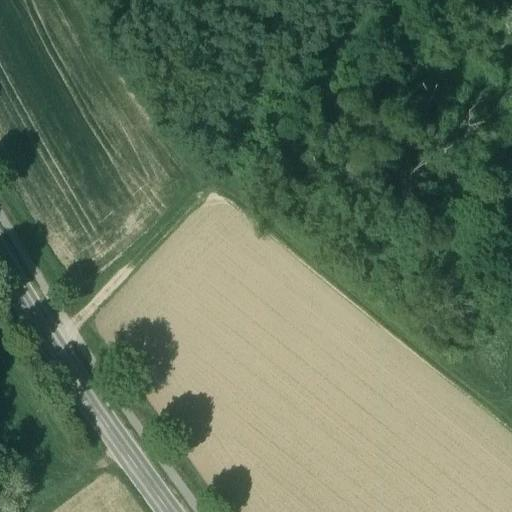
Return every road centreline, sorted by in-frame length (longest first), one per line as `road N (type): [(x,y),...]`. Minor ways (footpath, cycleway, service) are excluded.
road 1 (track): [(511,419),(213,180),(49,340)]
road 2 (tertiary): [(0,260),(166,511)]
road 3 (track): [(213,180),(377,0)]
road 4 (track): [(121,452),(14,511)]
